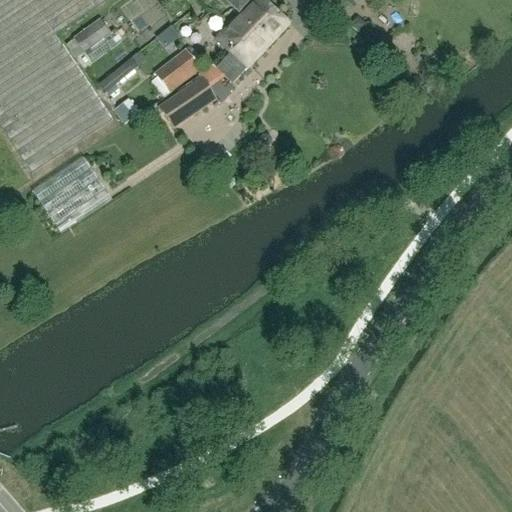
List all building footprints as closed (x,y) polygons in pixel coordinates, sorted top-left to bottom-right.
[(107,0),(0,0),(0,130),(29,175),(110,121),(53,36),(107,0)] [(228,53),(271,9),(260,0),(254,0),(214,41),(228,53)] [(220,0),(236,14),(248,0),(220,0)] [(228,53),(229,54),(214,70),(230,84),(287,24),(271,9),(228,53)] [(89,65),(121,42),(113,32),(109,34),(98,20),(71,40),(89,65)] [(401,57),(412,42),(399,32),(388,47),(401,57)] [(167,95),(199,71),(184,51),(152,75),(167,95)] [(106,95),(138,69),(130,60),(98,86),(106,95)] [(156,109),(171,132),(215,102),(199,79),(156,109)] [(122,126),(138,115),(126,100),(112,111),(122,126)] [(82,159),(31,193),(59,236),(110,201),(82,159)]
